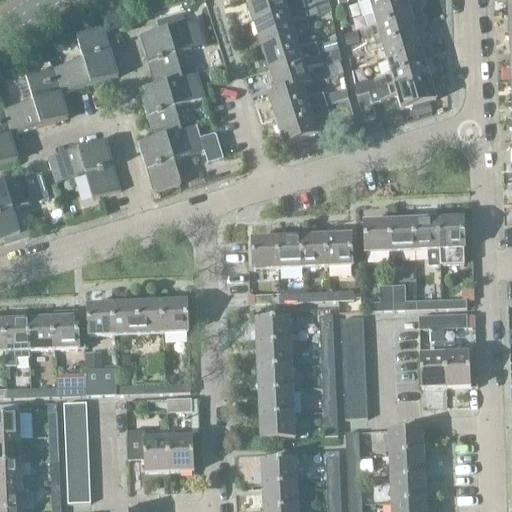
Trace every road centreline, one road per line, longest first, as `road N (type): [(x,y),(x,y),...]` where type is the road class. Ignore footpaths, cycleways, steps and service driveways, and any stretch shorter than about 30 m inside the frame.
road 1 (residential): [(493,507),(481,169),(470,127)]
road 2 (residential): [(216,511),(205,208)]
road 3 (residential): [(205,208),(470,127)]
road 4 (residential): [(0,269),(205,208)]
road 5 (residential): [(470,127),(473,0)]
